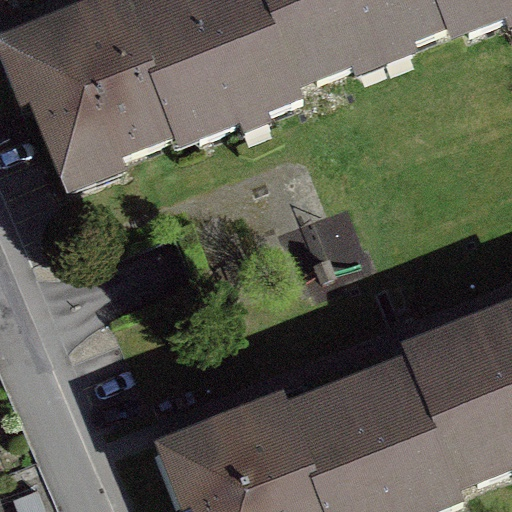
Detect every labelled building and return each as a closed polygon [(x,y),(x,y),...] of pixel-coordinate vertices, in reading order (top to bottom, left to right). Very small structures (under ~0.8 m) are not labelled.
[(241,129),(236,118),(247,114),(202,0),(171,0),(148,10),(153,23),(132,31),(123,7),(13,51),(67,185),(176,142),(172,131),(192,123),(201,145),(241,129)] [(202,0),(247,114),(258,109),(263,120),(302,104),(294,82),(314,74),(319,85),(358,69),(354,58),(377,49),(357,0),(202,0)] [(511,0),(357,0),(377,49),(401,39),(406,50),(445,35),(441,24),(462,15),(471,38),(511,22),(506,10),(511,8),(511,0)] [(511,319),(489,329),(511,385),(511,319)] [(511,385),(489,329),(426,354),(438,384),(417,392),(409,373),(359,393),(406,511),(451,511),(463,508),(454,485),(475,477),(479,488),(511,475),(511,385)] [(406,511),(359,393),(309,413),(314,425),(293,433),(283,410),(174,453),(197,511),(406,511)]
